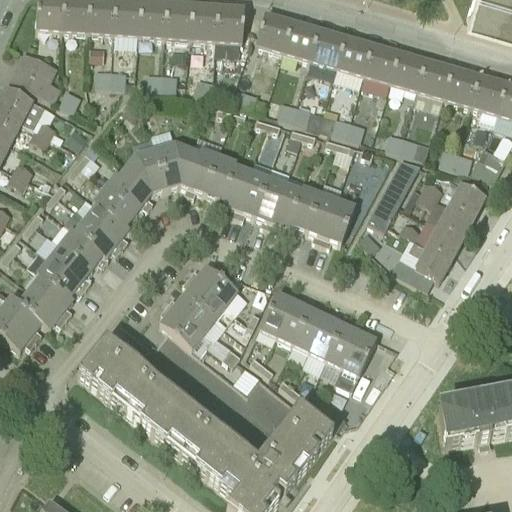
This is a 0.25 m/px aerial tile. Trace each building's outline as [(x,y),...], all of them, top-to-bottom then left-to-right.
[(511,0),(475,0),(472,11),(511,22),(511,0)] [(60,48),(60,46),(62,5),(36,3),(34,40),(52,42),(51,48),(60,48)] [(67,43),(85,44),(88,7),(62,5),(60,46),(67,46),(67,43)] [(85,44),(111,46),(114,9),(88,7),(85,44)] [(111,46),(137,47),(139,10),(114,9),(111,46)] [(137,47),(163,49),(165,12),(139,10),(137,47)] [(163,49),(188,51),(191,14),(165,12),(163,49)] [(188,51),(214,53),(216,16),(191,14),(188,51)] [(216,16),(214,53),(240,54),(242,17),(216,16)] [(253,54),(281,62),(290,31),(263,23),(253,54)] [(281,62),(308,70),(316,39),(290,31),(281,62)] [(308,70),(334,78),(343,47),(316,39),(308,70)] [(334,78),(362,86),(370,54),(343,47),(334,78)] [(362,86),(388,93),(397,62),(370,54),(362,86)] [(60,96),(49,91),(56,77),(23,62),(9,91),(52,112),(60,96)] [(388,93),(415,101),(424,70),(397,62),(388,93)] [(415,101),(442,109),(451,78),(424,70),(415,101)] [(442,109),(469,116),(478,85),(451,78),(442,109)] [(93,96),(108,97),(109,80),(94,79),(93,96)] [(108,97),(123,98),(124,81),(109,80),(108,97)] [(144,100),(159,100),(160,83),(145,82),(144,100)] [(159,100),(174,101),(175,84),(160,83),(159,100)] [(469,116),(496,124),(505,93),(478,85),(469,116)] [(192,104),(206,108),(211,91),(197,87),(192,104)] [(206,108),(220,112),(225,95),(211,91),(206,108)] [(511,95),(505,93),(496,124),(511,128),(511,95)] [(0,103),(0,120),(20,132),(32,110),(4,96),(0,103)] [(57,114),(71,121),(79,105),(64,99),(57,114)] [(235,116),(250,120),(255,104),(240,99),(235,116)] [(119,116),(124,120),(132,110),(129,104),(119,116)] [(276,128),(290,132),(294,115),(280,111),(276,128)] [(290,132),(304,136),(309,119),(294,115),(290,132)] [(214,123),(230,127),(231,121),(216,116),(214,123)] [(0,148),(9,153),(20,132),(0,120),(0,148)] [(230,127),(242,130),(243,124),(231,121),(230,127)] [(253,134),(265,137),(267,131),(255,127),(253,134)] [(329,143),(343,147),(348,131),(334,127),(329,143)] [(32,139),(49,147),(54,138),(37,129),(32,139)] [(265,137),(276,140),(278,134),(267,131),(265,137)] [(343,147),(357,151),(362,135),(348,131),(343,147)] [(152,141),(156,156),(175,151),(171,136),(152,141)] [(288,144),(300,147),(302,141),(290,137),(288,144)] [(58,152),(49,147),(32,139),(27,148),(43,157),(46,153),(55,158),(58,152)] [(300,147),(312,151),(314,144),(302,141),(300,147)] [(383,159),(397,163),(402,146),(388,142),(383,159)] [(397,163),(411,167),(416,150),(402,146),(397,163)] [(323,154),(335,157),(337,151),(325,147),(323,154)] [(0,169),(9,153),(0,148),(0,169)] [(335,157),(346,161),(348,154),(337,151),(335,157)] [(164,198),(179,194),(192,159),(173,152),(153,157),(164,198)] [(480,187),(490,192),(503,168),(485,158),(482,156),(478,166),(476,165),(467,183),(480,187)] [(150,202),(164,198),(153,157),(133,163),(120,179),(150,202)] [(194,200),(202,203),(217,164),(199,157),(197,161),(192,159),(179,194),(184,197),(182,203),(192,206),(194,200)] [(357,164),(369,167),(371,161),(359,157),(357,164)] [(437,174),(451,178),(456,162),(442,158),(437,174)] [(73,174),(79,178),(89,165),(83,161),(73,174)] [(451,178),(465,183),(470,166),(456,162),(451,178)] [(218,216),(219,213),(234,170),(217,164),(202,203),(210,206),(208,212),(218,216)] [(365,232),(382,241),(418,175),(399,169),(365,232)] [(223,222),(233,226),(250,180),(234,174),(235,170),(234,170),(219,213),(225,216),(223,222)] [(33,192),(38,184),(15,172),(10,180),(27,189),(33,192)] [(66,184),(71,188),(79,178),(73,174),(66,184)] [(146,207),(150,202),(120,179),(118,180),(115,178),(105,191),(138,217),(140,215),(145,219),(151,211),(146,207)] [(5,191),(21,200),(27,189),(10,180),(5,191)] [(243,223),(253,226),(267,187),(250,180),(233,226),(241,228),(243,223)] [(258,235),(267,238),(283,193),(267,187),(253,226),(260,229),(258,235)] [(419,199),(436,209),(441,199),(424,189),(419,199)] [(93,206),(131,236),(134,232),(129,228),(138,217),(105,191),(93,206)] [(446,213),(471,227),(483,205),(457,192),(446,213)] [(51,202),(56,206),(64,197),(59,193),(51,202)] [(278,235),(285,238),(299,198),(283,193),(267,238),(275,241),(278,235)] [(296,237),(304,241),(319,201),(301,195),(299,198),(285,238),(284,240),(293,243),(296,237)] [(431,218),(436,209),(419,199),(413,209),(431,218)] [(310,249),(319,253),(335,208),(319,201),(304,241),(312,243),(310,249)] [(43,212),(49,216),(56,206),(51,202),(43,212)] [(128,241),(131,236),(93,206),(89,212),(92,214),(85,224),(122,254),(126,249),(121,245),(126,239),(128,241)] [(335,208),(319,253),(327,256),(330,250),(339,253),(352,214),(335,208)] [(434,234),(460,248),(471,227),(446,213),(434,234)] [(0,230),(4,232),(9,223),(0,218),(0,230)] [(28,231),(34,235),(41,226),(36,221),(28,231)] [(114,264),(122,254),(85,224),(74,237),(71,234),(70,236),(106,265),(109,260),(114,264)] [(21,241),(26,245),(34,235),(28,231),(21,241)] [(412,249),(414,250),(418,240),(402,231),(397,242),(412,249)] [(423,254),(449,269),(460,248),(434,234),(423,254)] [(105,266),(106,265),(70,236),(58,251),(91,277),(95,272),(100,276),(107,267),(105,266)] [(414,250),(412,249),(406,260),(417,266),(413,276),(397,268),(390,282),(425,301),(432,288),(437,290),(449,269),(423,254),(414,250)] [(6,259),(11,264),(19,254),(13,250),(6,259)] [(84,286),(91,277),(58,251),(46,266),(85,296),(89,290),(84,286)] [(0,266),(0,270),(4,273),(11,264),(6,259),(0,266)] [(78,305),(85,296),(46,266),(35,281),(68,307),(73,301),(78,305)] [(187,286),(224,316),(236,301),(204,275),(198,283),(193,279),(187,286)] [(71,310),(68,307),(35,281),(33,283),(36,285),(26,298),(65,329),(70,321),(65,317),(71,310)] [(213,330),(224,316),(187,286),(181,294),(186,298),(181,304),(213,330)] [(59,336),(65,329),(26,298),(16,311),(10,306),(8,308),(40,334),(48,340),(54,332),(59,336)] [(257,340),(274,348),(295,304),(286,300),(284,306),(275,302),(257,340)] [(202,345),(213,330),(181,304),(175,311),(170,307),(164,314),(202,345)] [(274,348),(290,356),(308,318),(301,314),(303,308),(295,304),(274,348)] [(36,340),(40,334),(8,308),(0,318),(0,323),(35,351),(41,344),(36,340)] [(190,359),(202,345),(164,314),(159,322),(164,326),(158,333),(190,359)] [(290,356),(307,363),(327,320),(319,316),(316,321),(308,318),(290,356)] [(307,363),(322,371),(340,333),(333,329),(336,324),(327,320),(307,363)] [(246,333),(252,336),(257,325),(251,322),(246,333)] [(29,359),(35,351),(0,323),(0,348),(18,362),(24,355),(29,359)] [(322,371),(338,378),(360,335),(351,331),(349,337),(340,333),(322,371)] [(241,344),(247,347),(252,336),(246,333),(241,344)] [(360,335),(338,378),(356,387),(374,349),(366,345),(369,339),(360,335)] [(254,470),(224,446),(152,388),(127,369),(103,350),(76,384),(232,507),(227,511),(275,511),(329,445),(295,418),(254,470)] [(234,370),(238,365),(229,357),(224,362),(234,370)] [(230,375),(234,370),(224,362),(220,367),(230,375)] [(258,378),(262,373),(252,366),(248,371),(258,378)] [(267,386),(271,381),(262,373),(258,378),(267,386)] [(246,374),(236,386),(247,396),(258,384),(246,374)] [(287,401),(291,396),(281,388),(277,394),(287,401)] [(296,409),(300,403),(291,396),(287,401),(296,409)] [(487,447),(511,442),(511,407),(511,404),(436,418),(443,455),(475,449),(476,451),(481,451),(488,449),(487,447)] [(310,417),(316,421),(323,412),(318,408),(310,417)] [(316,421),(321,426),(328,416),(323,412),(316,421)]
